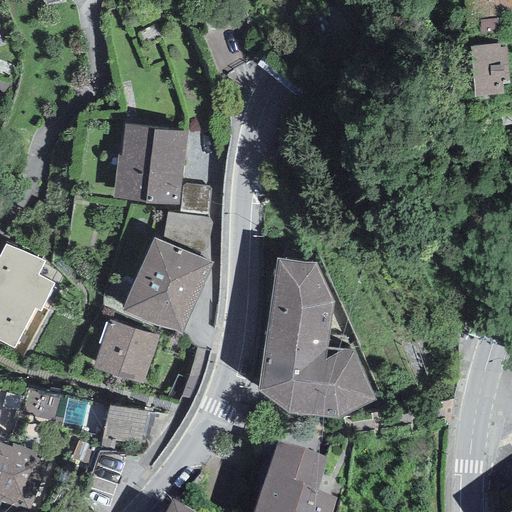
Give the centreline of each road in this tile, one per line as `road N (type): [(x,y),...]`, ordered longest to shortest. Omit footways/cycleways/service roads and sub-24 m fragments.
road 1 (residential): [(141,511),(218,413),(232,371),(245,188),(266,106),(325,28),(358,0)]
road 2 (residential): [(511,272),(475,411),(470,511)]
road 3 (residential): [(55,0),(57,44),(46,92),(0,162)]
